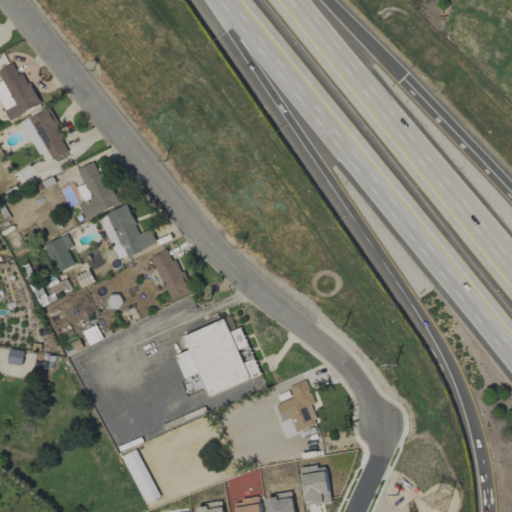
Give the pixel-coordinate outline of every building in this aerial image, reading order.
[(0,69),(0,77),(2,81),(0,82),(0,100),(10,120),(39,105),(16,62),(0,69)] [(68,153),(61,138),(64,137),(49,108),(21,122),(38,155),(48,150),(53,160),(68,153)] [(119,205),(105,172),(99,174),(94,163),(79,169),(91,199),(80,204),(85,219),(119,205)] [(90,199),(85,185),(78,187),(82,202),(90,199)] [(157,243),(151,229),(140,234),(127,205),(99,218),(111,245),(118,242),(122,250),(116,252),(119,260),(157,243)] [(75,265),(68,250),(73,247),(67,234),(45,245),(58,273),(75,265)] [(152,256),(171,302),(190,294),(171,248),(152,256)] [(242,327),(230,332),(225,320),(184,335),(189,351),(177,355),(185,379),(201,373),(209,396),(260,377),(242,327)] [(285,439),(318,424),(310,405),(316,403),(306,380),(288,388),(293,398),(276,405),(283,421),(278,423),(285,439)] [(160,498),(137,449),(122,456),(146,505),(160,498)]
